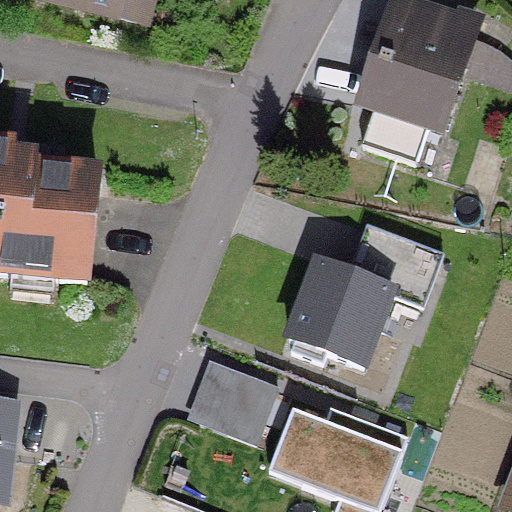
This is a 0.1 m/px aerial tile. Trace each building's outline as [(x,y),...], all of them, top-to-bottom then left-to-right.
[(146,0),(29,0),(30,1),(139,27),(146,0)] [(471,33),(389,7),(355,109),(370,114),(357,152),(409,170),(422,131),(437,136),(471,33)] [(3,164),(4,154),(0,153),(0,280),(81,289),(92,181),(27,174),(28,166),(3,164)] [(316,367),(320,357),(357,370),(384,299),(395,303),(405,277),(342,253),(332,279),(313,272),(286,344),(292,346),(288,356),(316,367)] [(220,371),(200,432),(272,455),(292,394),(220,371)] [(17,412),(0,410),(0,496),(8,497),(17,412)] [(377,511),(401,451),(295,411),(273,469),(345,496),(339,511),(377,511)] [(511,511),(511,489),(503,511),(511,511)]
